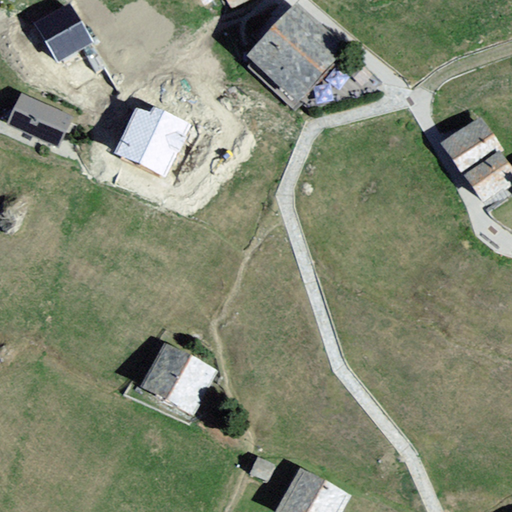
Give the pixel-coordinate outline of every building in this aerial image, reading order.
[(57,0),(32,12),(55,60),(95,42),(75,0),(57,0)] [(199,0),(206,10),(221,0),(199,0)] [(228,0),(237,13),(258,0),(228,0)] [(339,50),(296,9),(253,55),(296,96),(339,50)] [(117,150),(170,172),(192,121),(139,98),(117,150)] [(27,101),(15,131),(65,151),(77,121),(27,101)] [(447,148),(487,207),(511,190),(511,172),(481,126),(447,148)] [(219,377),(170,353),(148,396),(196,421),(219,377)] [(343,511),(348,504),(303,480),(286,511),(343,511)]
